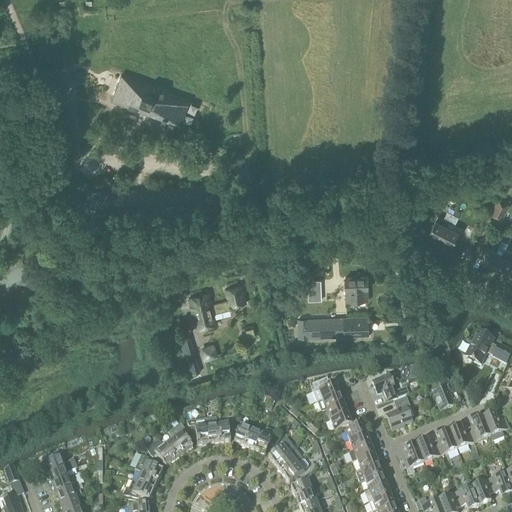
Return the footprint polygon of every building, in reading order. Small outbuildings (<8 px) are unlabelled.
[(113,101),(179,126),(181,121),(190,124),(197,104),(121,74),(113,101)] [(87,217),(220,210),(219,186),(86,193),(87,217)] [(496,198),(489,213),(502,220),(509,205),(496,198)] [(422,206),(414,205),(412,220),(421,220),(422,206)] [(440,239),(453,214),(447,211),(443,219),(437,216),(429,233),(440,239)] [(452,245),(458,232),(452,229),(458,217),(453,214),(440,239),(452,245)] [(483,262),(495,268),(496,264),(503,251),(508,242),(506,240),(505,242),(502,240),(498,248),(499,249),(496,253),(486,247),(488,244),(483,241),(476,254),(485,258),(483,262)] [(506,274),(511,264),(511,263),(511,262),(511,261),(506,258),(508,254),(511,247),(511,246),(509,245),(510,243),(508,242),(503,251),(496,264),(495,268),(506,274)] [(368,300),(367,277),(345,278),(346,301),(368,300)] [(228,300),(229,307),(246,303),(242,286),(225,290),(228,300)] [(228,300),(212,304),(210,293),(189,299),(196,330),(217,325),(214,313),(230,310),(229,307),(228,300)] [(308,338),(320,338),(352,336),(369,336),(369,317),(343,318),(320,318),(308,319),(297,319),(298,338),(308,338)] [(245,330),(247,338),(255,336),(253,328),(245,330)] [(493,358),(506,365),(511,353),(499,346),(498,348),(497,348),(493,346),(491,345),(493,341),(478,333),(465,357),(481,366),(487,353),(494,356),(493,358)] [(200,372),(189,336),(178,340),(188,376),(200,372)] [(377,396),(382,394),(386,405),(397,401),(397,400),(409,395),(406,389),(394,393),(393,390),(395,389),(390,376),(372,383),(377,396)] [(317,404),(340,395),(336,385),(330,387),(327,380),(312,386),(315,393),(312,394),(316,404),(317,404)] [(432,394),(440,414),(454,408),(453,405),(460,402),(454,386),(452,382),(441,386),(443,390),(432,394)] [(272,390),(266,391),(267,396),(269,402),(274,401),(273,394),(272,390)] [(344,405),(340,395),(317,404),(321,414),(326,412),(344,405)] [(410,408),(406,399),(406,398),(393,403),(397,413),(386,417),(392,433),(399,431),(398,429),(412,424),(406,409),(410,408)] [(326,412),(330,422),(348,415),(344,405),(326,412)] [(494,414),(483,418),(490,438),(492,443),(504,438),(502,433),(509,431),(504,417),(496,419),(494,414)] [(348,415),(330,422),(334,432),(352,426),(348,415)] [(473,429),(468,431),(474,445),(490,438),(483,418),(471,423),(473,429)] [(219,444),(217,425),(216,419),(205,420),(206,426),(208,446),(219,444)] [(232,423),(217,425),(219,444),(230,443),(230,439),(232,438),(233,431),(233,429),(232,425),(232,423)] [(168,434),(172,440),(172,439),(184,456),(193,449),(185,438),(188,436),(181,425),(168,434)] [(240,446),(245,448),(253,429),(242,425),(241,428),(232,425),(233,429),(233,431),(238,433),(234,444),(240,446)] [(345,432),(349,442),(366,435),(362,425),(345,432)] [(206,426),(191,428),(191,434),(195,434),(197,447),(208,446),(206,426)] [(461,427),(449,432),(457,451),(474,445),(468,431),(463,433),(461,427)] [(245,448),(255,452),(262,433),(253,429),(245,448)] [(440,442),(434,444),(440,458),(457,451),(449,432),(437,436),(440,442)] [(273,438),(262,433),(255,452),(265,456),(273,438)] [(370,445),(366,435),(349,442),(353,452),(370,445)] [(172,439),(172,440),(163,446),(175,462),(184,456),(172,439)] [(268,459),(275,467),(296,451),(287,439),(271,452),(273,454),(268,459)] [(427,440),(416,445),(423,464),(440,458),(434,444),(429,446),(427,440)] [(165,469),(175,462),(163,446),(158,442),(147,450),(148,453),(151,458),(159,464),(161,463),(165,469)] [(374,455),(370,445),(353,452),(348,454),(352,464),(357,462),(374,455)] [(406,455),(401,457),(403,462),(406,470),(409,476),(414,474),(412,469),(423,464),(416,445),(404,449),(406,455)] [(303,459),(296,451),(275,467),(282,476),(299,463),(303,460),(303,459)] [(374,455),(357,462),(361,472),(378,465),(374,455)] [(135,471),(140,474),(158,482),(163,472),(151,466),(153,463),(149,460),(141,456),(135,471)] [(43,465),(48,476),(75,465),(74,461),(63,465),(60,458),(43,465)] [(299,463),(282,476),(289,485),(305,472),(304,471),(308,468),(308,467),(304,461),(302,461),(299,464),(299,463)] [(77,469),(75,465),(48,476),(52,486),(68,479),(66,474),(77,469)] [(382,475),(378,465),(361,472),(355,475),(359,485),(365,483),(365,482),(382,475)] [(4,500),(0,501),(0,508),(1,511),(21,511),(19,506),(21,505),(18,497),(24,495),(13,468),(4,472),(14,497),(4,500)] [(140,474),(136,483),(154,492),(158,482),(140,474)] [(365,482),(365,483),(369,492),(386,485),(382,475),(365,482)] [(511,492),(505,475),(488,482),(494,495),(499,493),(501,499),(511,494),(511,492)] [(52,486),(56,496),(81,486),(78,487),(74,477),(68,479),(52,486)] [(291,489),(295,499),(314,492),(309,481),(291,489)] [(138,501),(139,498),(149,502),(154,492),(136,483),(136,484),(132,482),(129,490),(126,489),(123,497),(138,501)] [(488,482),(471,488),(479,508),(491,503),(489,498),(494,495),(488,482)] [(368,504),(390,495),(386,485),(369,492),(364,494),(368,504)] [(60,506),(76,499),(82,497),(79,491),(83,490),(81,486),(56,496),(60,506)] [(471,488),(455,495),(461,509),(465,507),(467,511),(468,511),(479,508),(471,488)] [(295,499),(299,509),(318,502),(314,492),(295,499)] [(371,511),(378,511),(394,506),(390,495),(368,504),(371,511)] [(455,495),(438,501),(442,511),(455,511),(461,509),(455,495)] [(60,506),(61,511),(73,511),(80,509),(76,499),(60,506)] [(425,500),(419,502),(419,503),(422,511),(442,511),(438,501),(427,506),(425,500)] [(299,509),(300,511),(321,511),(318,502),(299,509)]
